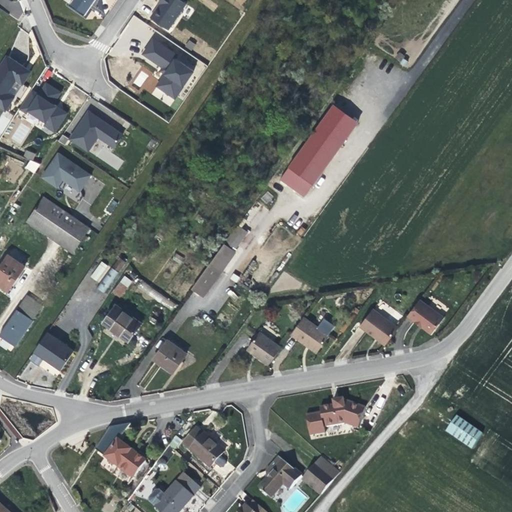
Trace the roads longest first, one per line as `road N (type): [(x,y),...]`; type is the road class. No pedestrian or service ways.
road 1 (residential): [(315,511),(446,368),(445,346)]
road 2 (tertiary): [(445,346),(248,388)]
road 3 (tertiary): [(248,388),(98,413)]
road 4 (residential): [(216,511),(253,469),(261,446),(248,388)]
